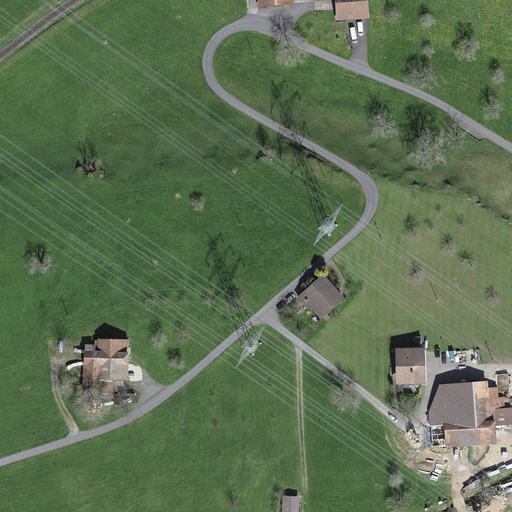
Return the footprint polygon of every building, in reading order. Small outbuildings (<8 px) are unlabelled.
[(367,0),(335,0),(336,20),(369,18),(367,0)] [(340,297),(323,277),(301,296),(312,308),(314,305),(322,313),(340,297)] [(127,379),(128,339),(98,338),(98,350),(83,350),(82,388),(100,389),(101,378),(127,379)] [(422,350),(398,351),(398,361),(394,361),(394,368),(398,368),(399,382),(423,382),(422,350)] [(441,386),(430,413),(431,427),(446,426),(448,446),(495,442),(495,424),(511,423),(511,409),(504,409),(504,398),(486,399),(485,383),(441,386)] [(297,511),(298,498),(284,498),(283,511),(297,511)]
